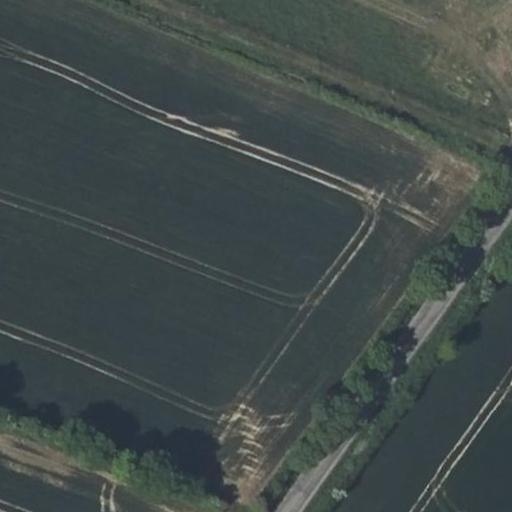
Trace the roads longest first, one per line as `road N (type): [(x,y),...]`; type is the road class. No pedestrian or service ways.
road 1 (track): [(511,153),(167,0)]
road 2 (unclassified): [(289,511),(511,226)]
